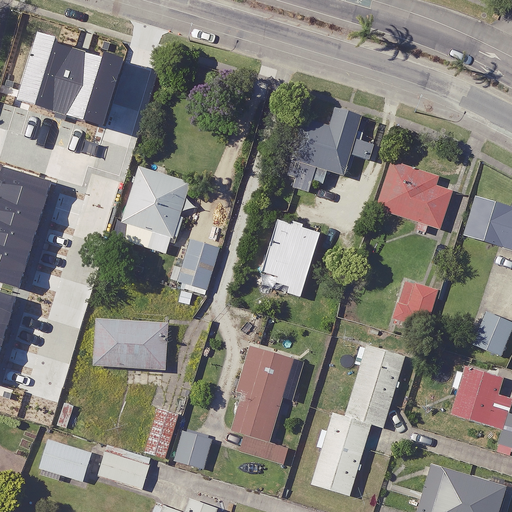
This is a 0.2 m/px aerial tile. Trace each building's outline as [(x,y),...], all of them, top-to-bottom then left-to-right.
[(110,76),(15,47),(5,81),(49,95),(35,140),(76,152),(85,125),(94,128),(110,76)] [(359,113),(333,106),(329,120),(302,112),(284,173),(293,176),(291,186),(307,191),(311,179),(321,182),(325,169),(345,175),(351,154),(367,158),(372,142),(352,137),(359,113)] [(418,221),(415,228),(424,231),(426,225),(437,229),(450,190),(436,185),(439,176),(391,159),(374,206),(418,221)] [(168,253),(173,235),(178,237),(184,217),(179,215),(190,178),(137,162),(120,221),(151,230),(146,246),(168,253)] [(511,205),(474,194),(462,234),(511,249),(511,205)] [(319,228),(275,215),(259,269),(276,274),(274,280),(285,284),(283,290),(299,295),(319,228)] [(58,252),(0,234),(0,271),(48,286),(58,252)] [(220,247),(188,237),(172,284),(204,294),(220,247)] [(436,289),(404,279),(392,316),(425,326),(436,289)] [(511,323),(511,321),(483,311),(471,344),(501,354),(511,323)] [(168,322),(95,316),(91,363),(164,369),(168,322)] [(48,353),(0,337),(0,375),(37,387),(48,353)] [(404,354),(360,341),(354,362),(359,363),(344,413),(331,410),(326,427),(321,426),(316,445),(321,447),(310,482),(348,494),(370,422),(382,426),(404,354)] [(298,358),(249,344),(237,388),(226,427),(245,432),(240,451),(282,463),(287,446),(268,441),(281,395),(287,397),(298,358)] [(511,410),(510,410),(511,402),(511,395),(499,392),(503,379),(465,367),(451,413),(500,428),(495,445),(511,449),(511,410)] [(177,412),(157,406),(144,451),(164,457),(177,412)] [(212,439),(183,430),(175,459),(203,468),(212,439)] [(91,450),(47,437),(36,472),(58,479),(60,473),(82,480),(91,450)] [(150,458),(106,445),(97,475),(142,488),(150,458)] [(495,511),(504,485),(431,463),(416,511),(495,511)] [(216,505),(186,494),(183,501),(160,493),(153,511),(215,511),(214,511),(216,505)]
